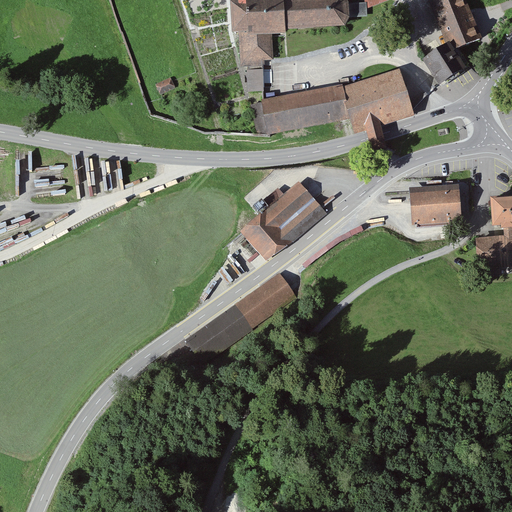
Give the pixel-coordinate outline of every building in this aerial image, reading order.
[(240,0),(241,4),(233,5),(235,32),(241,33),(242,67),(249,66),(250,91),(261,92),(262,65),(272,63),(270,34),(283,34),(284,29),(344,26),(347,17),(356,16),(356,6),(347,6),(342,0),(240,0)] [(480,40),(462,0),(430,0),(450,45),(454,43),(458,49),(480,40)] [(426,61),(440,85),(469,66),(458,49),(454,43),(450,45),(426,61)] [(415,108),(405,76),(345,95),(342,89),(251,108),(257,136),(352,117),(356,130),(409,113),(415,108)] [(158,86),(162,94),(175,87),(171,79),(158,86)] [(318,210),(295,182),(239,229),(263,257),(318,210)] [(457,185),(411,189),(415,230),(461,225),(457,185)] [(511,199),(493,201),(494,227),(503,226),(504,239),(479,241),(480,267),(511,265),(511,199)] [(362,223),(303,258),(307,266),(366,231),(362,223)] [(290,301),(276,280),(188,343),(203,364),(290,301)]
